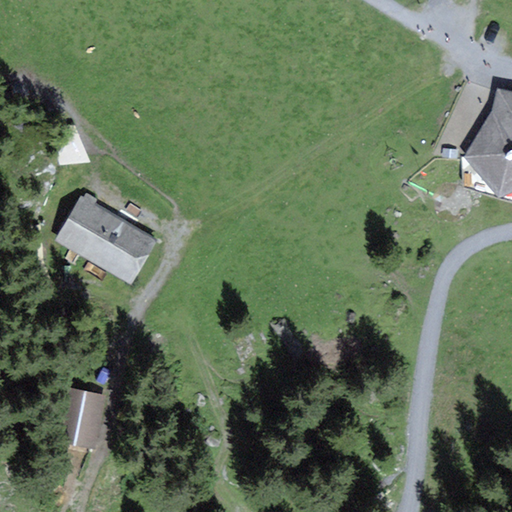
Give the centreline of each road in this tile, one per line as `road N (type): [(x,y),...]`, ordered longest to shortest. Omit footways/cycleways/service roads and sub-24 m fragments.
road 1 (track): [(80,511),(90,450),(134,318),(193,223),(455,47)]
road 2 (track): [(511,236),(462,256),(444,280),(420,395),(411,511)]
